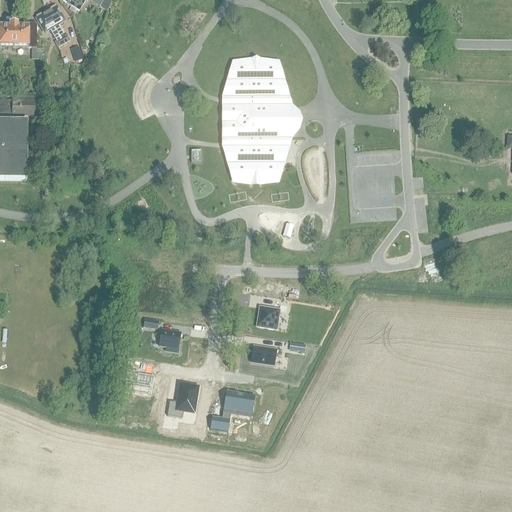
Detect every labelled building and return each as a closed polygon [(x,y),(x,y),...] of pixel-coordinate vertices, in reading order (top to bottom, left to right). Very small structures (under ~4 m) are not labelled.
[(86,0),(59,0),(78,12),(86,0)] [(46,14),(60,37),(64,35),(59,26),(65,23),(56,8),(56,9),(55,7),(50,10),(51,12),(46,14)] [(64,45),(61,40),(60,37),(46,14),(42,17),(41,15),(36,18),(37,19),(36,20),(44,34),(50,31),(56,43),(55,44),(58,49),(64,45)] [(28,29),(28,50),(37,50),(36,24),(28,24),(28,29)] [(0,49),(28,50),(28,29),(17,29),(17,27),(9,27),(9,29),(0,28),(0,49)] [(64,45),(70,42),(67,37),(61,40),(64,45)] [(36,50),(31,50),(31,61),(39,61),(39,63),(46,63),(47,56),(36,56),(36,50)] [(72,56),(74,63),(82,61),(80,54),(72,56)] [(296,133),(296,114),(289,114),(289,109),(289,106),(286,106),(286,98),(279,98),(279,91),(282,91),(281,81),(274,81),(274,74),(277,74),(277,65),(234,64),(234,74),(237,74),(237,81),(229,81),(229,91),(232,91),(232,98),(226,98),(226,99),(226,103),(227,107),(229,107),(229,115),(226,115),(226,132),(229,133),(229,140),(227,140),(226,140),(226,144),(226,148),(226,149),(232,149),(232,156),(229,156),(229,166),(236,166),(236,173),(234,173),(234,183),(277,183),(277,173),(274,173),(274,166),(281,166),(281,156),(279,156),(279,150),(279,149),(286,149),(286,141),(289,141),(289,138),(289,133),(296,133)] [(0,117),(12,118),(39,118),(39,102),(39,98),(13,97),(13,102),(9,102),(0,101),(0,117)] [(0,181),(20,182),(27,182),(27,123),(0,122),(0,181)] [(191,159),(191,163),(201,163),(201,152),(191,152),(191,157),(191,159)] [(282,237),(290,239),(293,227),(286,225),(282,237)] [(168,314),(169,314),(184,316),(188,293),(172,291),(166,290),(165,296),(171,297),(168,314)] [(259,309),(256,329),(276,332),(279,312),(259,309)] [(162,332),(159,348),(166,350),(166,352),(177,354),(180,335),(162,332)] [(290,345),(289,352),(304,354),(305,347),(290,345)] [(253,348),(251,364),(273,367),(275,357),(281,358),(282,353),(253,348)] [(126,373),(123,393),(151,397),(154,378),(138,375),(138,373),(126,371),(126,373)] [(169,403),(167,418),(182,420),(183,413),(193,415),(197,388),(180,386),(177,404),(169,403)] [(214,413),(211,431),(239,435),(241,417),(214,413)]
